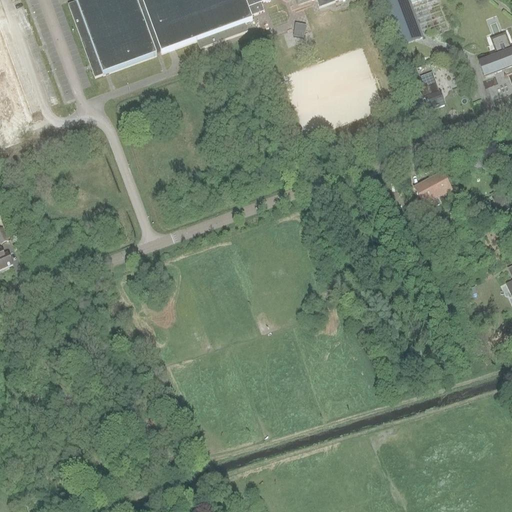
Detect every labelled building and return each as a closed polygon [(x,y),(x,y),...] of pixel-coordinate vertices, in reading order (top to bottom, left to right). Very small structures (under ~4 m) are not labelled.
[(74,0),(76,2),(68,5),(82,44),(95,79),(103,76),(103,77),(157,57),(156,55),(160,53),(161,55),(197,42),(200,50),(247,33),(245,25),(252,22),(251,17),(264,12),(261,4),(270,0),(296,0),(298,6),(313,0),(315,0),(319,9),(344,0),(74,0)] [(380,0),(398,47),(422,38),(412,11),(437,1),(436,0),(380,0)] [(306,26),(295,25),(293,38),(304,39),(306,26)] [(505,35),(490,41),(497,59),(479,65),(484,79),(503,72),(505,77),(504,78),(505,78),(511,75),(511,52),(511,53),(505,35)] [(8,127),(27,121),(0,43),(0,120),(0,121),(0,120),(0,115),(3,115),(8,127)] [(420,77),(417,70),(405,74),(408,81),(420,77)] [(429,112),(444,106),(433,74),(416,80),(423,99),(424,99),(429,112)] [(441,176),(418,189),(424,200),(431,196),(432,198),(448,189),(441,176)] [(501,192),(490,198),(498,211),(494,214),(496,218),(510,210),(511,213),(511,206),(510,207),(501,192)] [(441,195),(433,200),(437,207),(445,202),(441,195)] [(434,230),(439,226),(434,218),(435,218),(429,208),(423,212),(434,230)] [(0,244),(1,246),(9,243),(3,230),(0,230),(0,244)] [(15,239),(10,241),(14,251),(19,248),(15,239)] [(0,272),(13,267),(8,255),(4,257),(1,251),(0,251),(0,272)]
